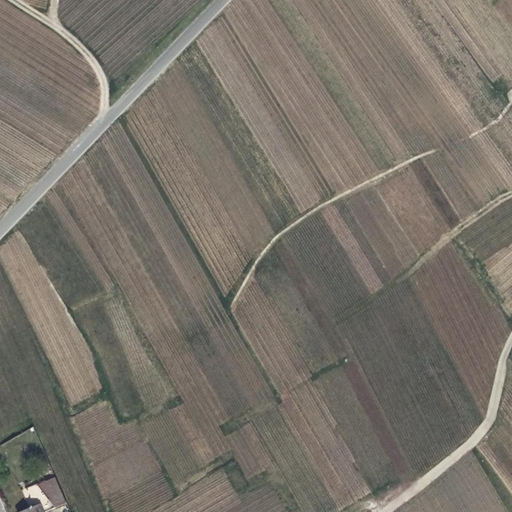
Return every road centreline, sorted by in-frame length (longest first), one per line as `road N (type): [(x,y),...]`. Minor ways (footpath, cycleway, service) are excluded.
road 1 (tertiary): [(0,231),(226,0)]
road 2 (track): [(511,350),(491,419),(392,511)]
road 3 (track): [(103,125),(98,72),(78,44),(20,0)]
